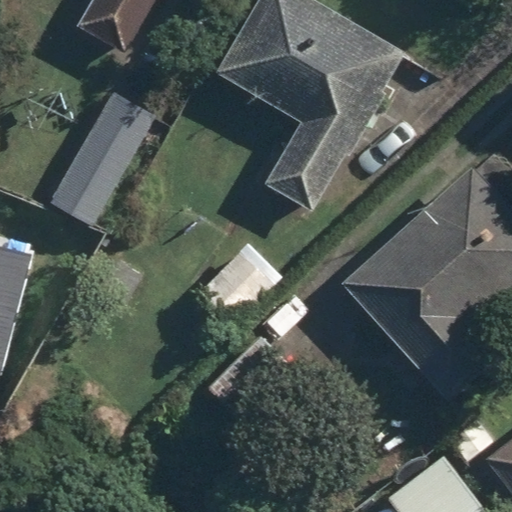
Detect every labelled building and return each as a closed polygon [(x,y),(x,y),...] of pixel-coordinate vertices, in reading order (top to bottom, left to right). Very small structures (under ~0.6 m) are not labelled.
[(127,52),(156,0),(91,0),(78,24),(127,52)] [(408,50),(324,0),(259,0),(217,71),(301,121),(265,182),(312,210),(408,50)] [(49,202),(93,227),(158,114),(114,89),(49,202)] [(511,201),(480,165),(345,282),(449,400),(507,349),(479,317),(511,287),(511,201)] [(0,231),(0,345),(29,239),(0,231)] [(156,276),(113,247),(89,282),(133,311),(156,276)] [(195,296),(227,329),(274,283),(241,251),(195,296)] [(263,329),(207,387),(266,444),(323,386),(263,329)] [(511,438),(489,456),(511,485),(511,438)] [(481,511),(487,508),(445,453),(389,496),(400,511),(481,511)]
